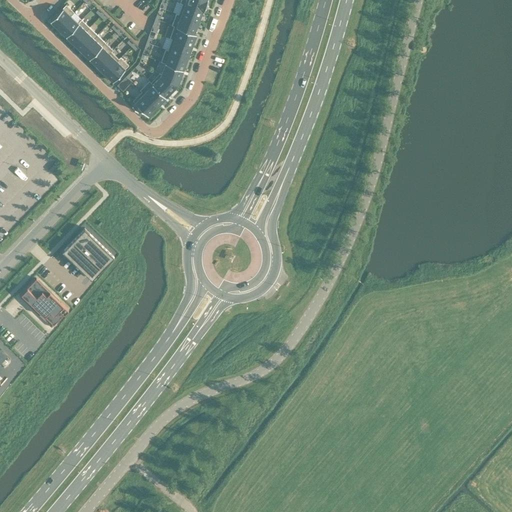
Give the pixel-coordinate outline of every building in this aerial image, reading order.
[(180,0),(180,2),(182,3),(203,10),(204,11),(207,0),(180,0)] [(178,14),(198,22),(203,10),(182,3),(178,14)] [(58,28),(74,12),(66,4),(50,20),(58,28)] [(74,12),(58,28),(66,36),(82,19),(78,22),(71,16),(74,12)] [(194,33),(198,22),(178,14),(176,13),(172,24),(174,25),(194,33)] [(74,43),(90,27),(82,19),(66,36),(74,43)] [(172,38),(192,46),(197,34),(194,33),(174,25),(170,37),(172,38)] [(97,34),(90,27),(74,43),(82,51),(97,34)] [(105,42),(97,34),(82,51),(89,58),(105,42)] [(168,50),(188,57),(192,46),(172,38),(168,50)] [(113,49),(105,42),(89,58),(97,66),(113,49)] [(114,51),(113,49),(97,66),(105,73),(121,57),(120,57),(119,58),(113,53),(114,51)] [(161,61),(165,63),(183,69),(188,57),(168,50),(165,49),(161,61)] [(129,65),(121,57),(105,73),(113,81),(129,65)] [(161,74),(178,85),(183,69),(165,63),(161,74)] [(166,97),(178,85),(161,74),(159,73),(151,82),(166,97)] [(166,97),(151,82),(149,80),(140,89),(142,91),(157,106),(166,97)] [(148,115),(157,106),(142,91),(133,100),(134,102),(132,105),(138,110),(141,108),(148,115)] [(70,258),(92,279),(114,256),(85,227),(62,250),(70,258)] [(36,278),(19,296),(51,327),(69,309),(36,278)]
